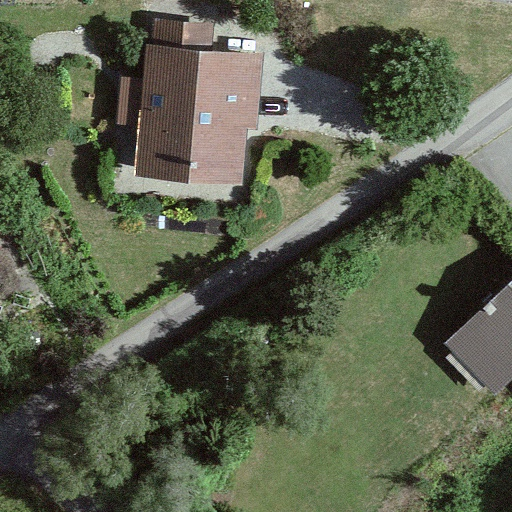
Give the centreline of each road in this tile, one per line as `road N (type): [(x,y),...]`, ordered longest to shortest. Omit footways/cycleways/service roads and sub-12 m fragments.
road 1 (residential): [(511,89),(16,396)]
road 2 (residential): [(16,396),(103,511)]
